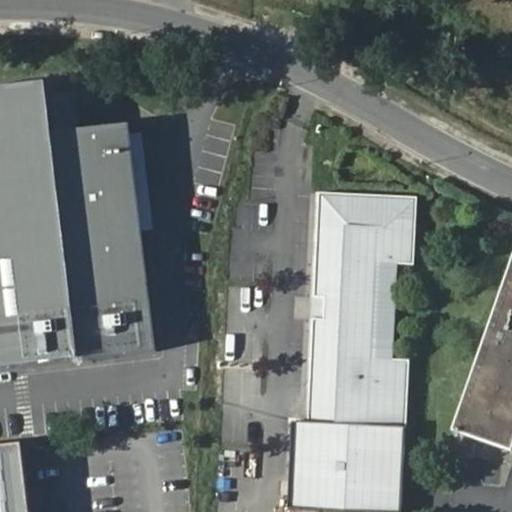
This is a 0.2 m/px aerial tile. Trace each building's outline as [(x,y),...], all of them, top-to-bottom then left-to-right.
[(47,86),(0,91),(0,371),(157,353),(129,127),(80,132),(53,136),(48,95),(47,86)] [(75,91),(48,95),(53,136),(80,132),(75,91)] [(414,281),(417,214),(321,209),(317,314),(328,314),(327,337),(315,336),(310,440),(294,439),(290,511),(402,511),(409,376),(378,375),(383,279),(414,281)] [(511,285),(510,286),(472,403),(475,409),(466,438),(507,449),(511,434),(511,285)] [(30,511),(22,440),(0,443),(0,511),(30,511)]
